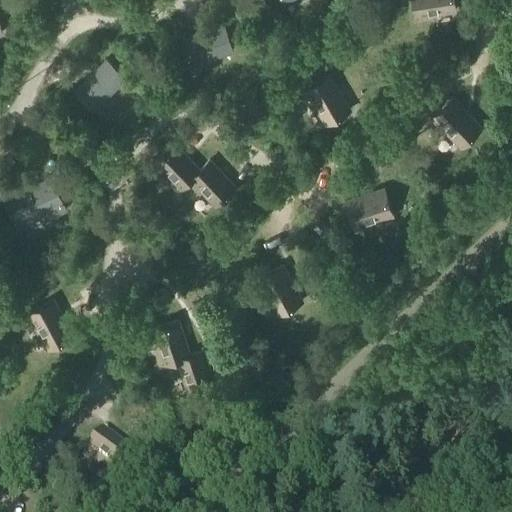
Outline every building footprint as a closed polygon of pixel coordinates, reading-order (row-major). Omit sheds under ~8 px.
[(453,0),(412,0),(416,23),(433,21),(432,15),(435,15),(456,11),(453,0)] [(181,42),(190,66),(232,51),(224,27),(181,42)] [(75,93),(94,110),(125,78),(106,60),(75,93)] [(329,76),(300,92),(308,107),(313,104),(315,107),(324,125),(326,124),(349,112),(338,92),(336,88),(329,76)] [(453,98),(427,122),(439,135),(443,131),(445,133),(459,148),(481,127),(453,98)] [(174,146),(158,162),(171,177),(167,180),(178,191),(188,183),(199,172),(174,146)] [(199,172),(188,183),(197,192),(201,188),(216,203),(231,188),(208,164),(199,172)] [(50,178),(27,189),(38,211),(40,216),(49,211),(51,216),(61,212),(65,209),(50,178)] [(25,184),(2,195),(17,227),(21,225),(30,220),(28,216),(38,211),(27,189),(25,184)] [(359,197),(344,202),(354,234),(371,229),(369,223),(372,222),(392,216),(383,189),(363,196),(359,197)] [(282,266),(252,282),(261,297),(266,295),(267,297),(277,315),(301,302),(290,282),(289,278),(282,266)] [(54,300),(22,317),(31,332),(36,329),(37,332),(47,350),(73,336),(54,300)] [(160,367),(175,362),(190,357),(178,321),(154,329),(161,350),(155,352),(160,367)] [(190,357),(175,362),(186,396),(214,386),(203,352),(190,357)] [(102,430),(81,458),(95,469),(98,464),(100,466),(117,478),(135,455),(102,430)]
